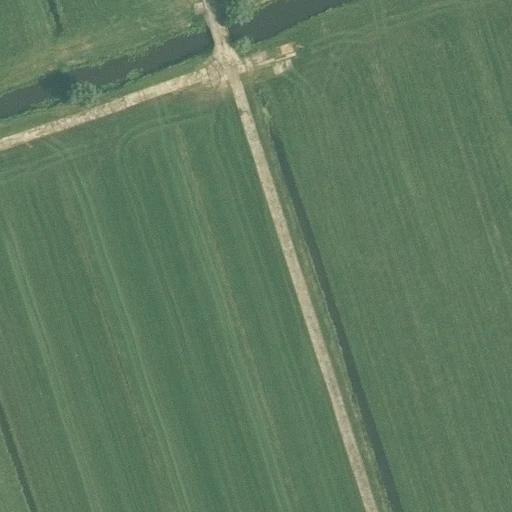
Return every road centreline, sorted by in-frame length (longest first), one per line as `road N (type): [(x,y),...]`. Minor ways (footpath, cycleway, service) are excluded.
road 1 (track): [(210,0),(370,511)]
road 2 (track): [(230,65),(0,145)]
